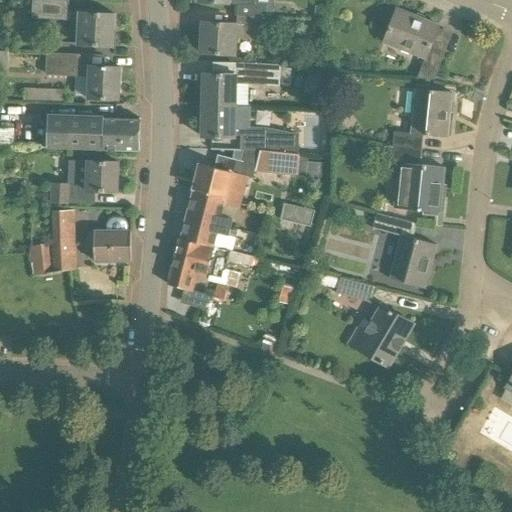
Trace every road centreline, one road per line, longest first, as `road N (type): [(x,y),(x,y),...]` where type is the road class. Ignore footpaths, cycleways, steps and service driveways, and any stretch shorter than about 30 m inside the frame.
road 1 (tertiary): [(132,377),(145,348),(164,159),(158,0)]
road 2 (residential): [(474,268),(468,316),(420,397),(448,414),(492,344)]
road 3 (residential): [(511,57),(485,152),(474,268)]
road 4 (tertiary): [(125,511),(132,377)]
road 5 (residential): [(132,377),(0,373)]
